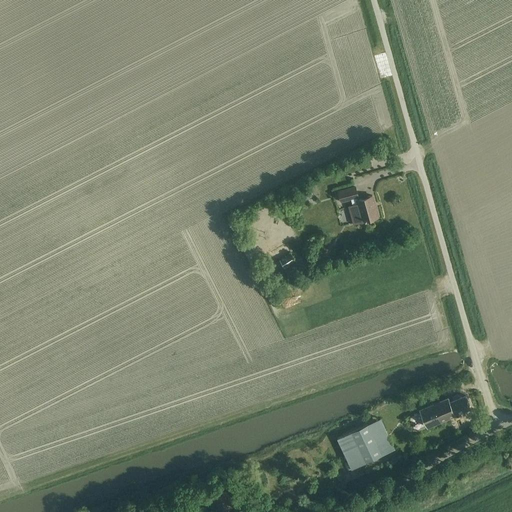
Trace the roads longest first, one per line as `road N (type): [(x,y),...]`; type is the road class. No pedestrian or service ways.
road 1 (unclassified): [(498,425),(371,0)]
road 2 (unclassified): [(346,511),(498,425)]
